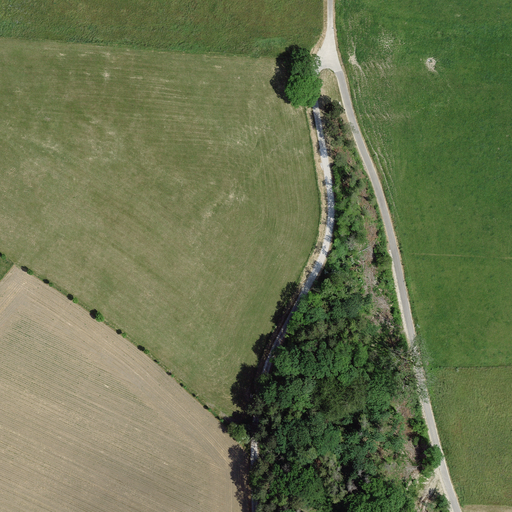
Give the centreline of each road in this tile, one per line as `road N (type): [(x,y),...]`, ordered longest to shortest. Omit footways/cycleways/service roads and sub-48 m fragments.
road 1 (track): [(456,511),(381,199),(329,61),(329,0)]
road 2 (track): [(329,61),(313,73),(331,197),(328,238),(264,372),(254,426),(254,511)]
